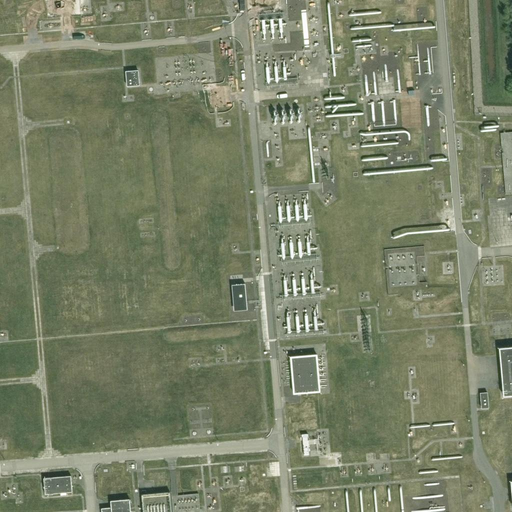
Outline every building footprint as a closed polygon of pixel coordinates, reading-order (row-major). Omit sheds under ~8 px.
[(378,43),(359,45),(360,55),(379,53),(378,43)] [(140,86),(139,70),(125,72),(127,87),(140,86)] [(336,194),(330,196),(335,206),(341,204),(336,194)] [(283,222),(295,223),(296,207),(283,206),(283,222)] [(285,264),(317,261),(314,233),(283,236),(285,264)] [(393,288),(420,286),(418,254),(392,256),(393,288)] [(247,308),(245,289),(235,290),(237,309),(247,308)] [(511,347),(499,348),(503,397),(511,396),(511,347)] [(317,354),(290,357),(293,395),(321,392),(317,354)] [(482,411),(490,410),(488,395),(480,395),(482,411)] [(71,476),(43,478),(45,495),(72,492),(71,476)] [(130,511),(130,499),(110,501),(111,508),(101,509),(101,511),(130,511)] [(178,511),(203,511),(203,500),(178,501),(178,511)]
